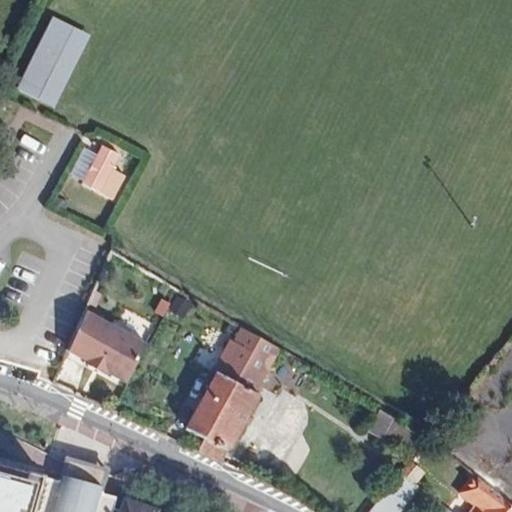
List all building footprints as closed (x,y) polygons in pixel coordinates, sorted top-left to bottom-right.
[(39,102),(75,30),(55,20),(19,92),(39,102)] [(90,38),(75,30),(39,102),(54,110),(90,38)] [(117,155),(99,146),(95,153),(82,147),(68,175),(80,180),(78,184),(111,201),(123,176),(109,169),(117,155)] [(112,374),(130,384),(150,345),(88,313),(71,352),(91,363),(90,365),(111,377),(112,374)] [(208,440),(262,339),(240,326),(214,373),(220,376),(189,430),(208,440)] [(256,395),(282,350),(262,339),(208,440),(202,452),(226,463),(232,452),(234,453),(263,399),(256,395)] [(414,457),(429,437),(396,418),(383,439),(414,457)] [(446,451),(429,437),(414,457),(402,473),(419,485),(446,451)] [(61,482),(104,495),(114,461),(70,447),(61,482)] [(0,449),(0,464),(1,465),(11,468),(15,454),(0,449)] [(0,511),(157,511),(131,503),(129,511),(127,511),(115,508),(117,499),(104,495),(61,482),(39,475),(11,468),(1,465),(0,464),(0,511)] [(398,511),(419,485),(402,473),(371,511),(398,511)] [(511,511),(511,505),(509,503),(498,494),(483,511),(511,511)]
